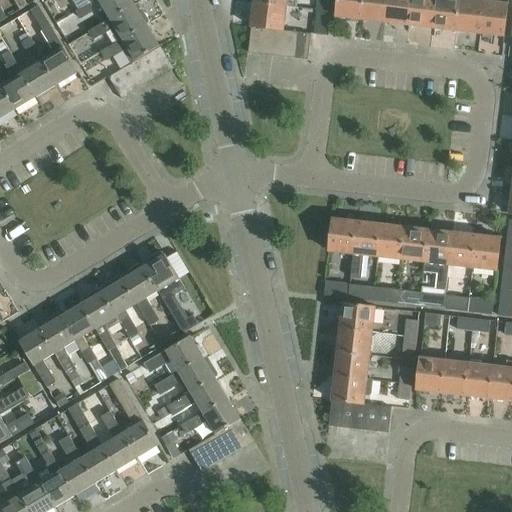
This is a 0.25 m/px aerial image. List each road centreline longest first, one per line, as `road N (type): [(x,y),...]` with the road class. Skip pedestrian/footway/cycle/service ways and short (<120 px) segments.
road 1 (residential): [(317,179),(330,72),(352,57),(470,70),(490,89),(487,167),(461,197)]
road 2 (residential): [(310,511),(234,181)]
road 3 (residential): [(173,210),(118,123),(84,114),(0,167)]
road 4 (residential): [(234,181),(202,0)]
road 5 (residential): [(403,511),(410,442),(434,431),(511,440)]
road 6 (residential): [(461,197),(317,179)]
